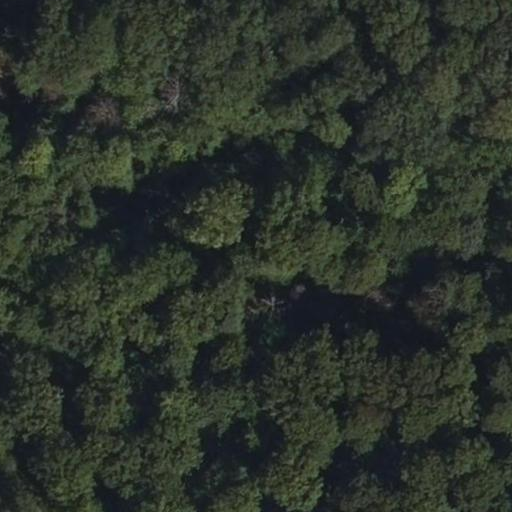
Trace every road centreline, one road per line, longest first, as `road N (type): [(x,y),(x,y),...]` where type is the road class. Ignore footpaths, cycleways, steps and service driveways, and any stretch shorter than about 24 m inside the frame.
road 1 (track): [(511,119),(381,149),(14,360)]
road 2 (track): [(78,511),(0,325)]
